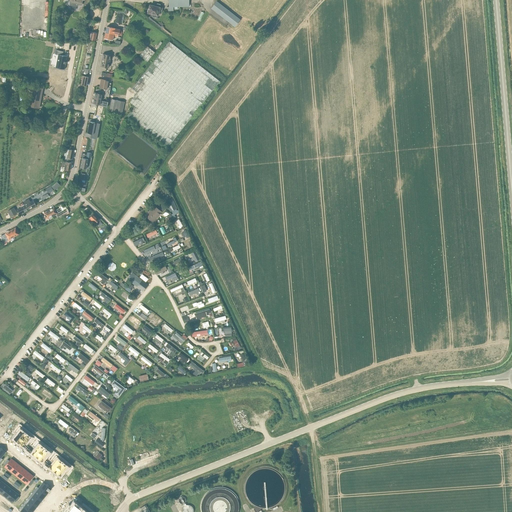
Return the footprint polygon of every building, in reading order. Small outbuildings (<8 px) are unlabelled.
[(168,0),(169,7),(168,7),(168,11),(173,11),(173,7),(189,7),(188,0),(168,0)] [(211,8),(235,27),(240,19),(217,1),(211,8)] [(147,12),(147,13),(152,14),(152,17),(157,18),(157,16),(158,16),(159,12),(162,12),(163,8),(160,7),(160,4),(157,3),(156,6),(149,4),(148,8),(147,12)] [(117,13),(115,22),(118,23),(118,24),(120,25),(121,23),(122,23),(124,17),(124,15),(123,15),(124,14),(126,15),(128,10),(126,10),(127,8),(124,8),(123,11),(123,12),(120,11),(118,11),(117,13)] [(21,21),(20,33),(45,33),(45,21),(21,21)] [(107,26),(105,33),(114,34),(116,35),(118,35),(119,35),(120,29),(115,28),(107,26)] [(91,34),(90,40),(95,41),(97,33),(89,31),(88,34),(91,34)] [(137,93),(130,101),(129,102),(134,106),(127,115),(167,147),(220,81),(169,41),(132,89),(137,93)] [(147,46),(139,56),(147,62),(155,52),(147,46)] [(56,50),(55,54),(58,54),(56,67),(55,67),(64,69),(65,69),(64,69),(67,56),(62,55),(63,51),(56,50)] [(108,68),(111,56),(102,54),(100,66),(108,68)] [(101,78),(99,87),(107,89),(107,88),(108,83),(109,80),(101,78)] [(39,108),(42,89),(36,88),(36,89),(32,88),(29,106),(39,108)] [(100,105),(102,94),(95,93),(93,103),(100,105)] [(122,114),(125,102),(112,99),(109,111),(122,114)] [(90,121),(87,133),(91,134),(90,138),(91,138),(92,138),(95,139),(96,139),(97,135),(98,130),(99,125),(100,123),(95,122),(90,121)] [(64,155),(63,159),(67,160),(71,161),(72,159),(72,158),(74,150),(69,149),(65,148),(64,155)] [(57,182),(52,187),(56,191),(61,186),(57,182)] [(27,199),(23,201),(24,204),(25,205),(28,210),(36,205),(33,200),(31,202),(30,202),(30,201),(29,198),(27,199)] [(170,211),(177,207),(172,198),(165,201),(170,211)] [(19,214),(28,210),(24,204),(23,204),(23,203),(19,204),(21,207),(17,209),(19,214)] [(160,214),(164,209),(158,204),(156,207),(154,205),(152,208),(153,208),(150,212),(149,210),(147,212),(148,213),(145,216),(152,222),(159,214),(160,214)] [(54,206),(49,209),(52,216),(55,214),(56,214),(57,217),(63,214),(64,216),(69,213),(69,212),(67,208),(62,210),(60,207),(56,210),(54,206)] [(17,213),(14,208),(7,211),(10,217),(17,213)] [(45,216),(44,216),(46,219),(47,219),(49,218),(52,216),(49,209),(43,212),(45,216)] [(172,217),(171,218),(172,220),(176,217),(174,215),(179,212),(178,209),(177,210),(176,209),(171,211),(173,213),(171,214),(172,217)] [(93,213),(88,218),(94,224),(95,223),(96,225),(97,225),(100,221),(100,220),(99,219),(93,213)] [(10,230),(14,237),(19,234),(15,227),(10,230)] [(5,234),(1,236),(2,239),(1,239),(3,242),(8,239),(8,240),(14,237),(10,230),(5,233),(5,234)] [(142,280),(142,279),(132,272),(127,279),(136,286),(137,286),(143,291),(148,285),(142,280)] [(101,274),(98,277),(106,282),(108,279),(101,274)] [(111,282),(108,285),(116,290),(118,287),(111,282)] [(91,283),(89,286),(96,292),(98,289),(91,283)] [(84,293),(82,296),(89,301),(91,298),(84,293)] [(103,293),(101,296),(108,302),(110,299),(103,293)] [(94,301),(91,304),(99,309),(101,306),(94,301)] [(75,303),(73,306),(80,311),(82,308),(75,303)] [(116,304),(114,307),(121,313),(123,310),(116,304)] [(66,310),(63,314),(66,316),(67,317),(67,318),(66,320),(70,323),(75,317),(66,310)] [(154,316),(152,318),(160,324),(162,321),(154,316)] [(96,320),(94,322),(102,328),(104,325),(96,320)] [(58,323),(56,326),(64,331),(66,328),(58,323)] [(83,324),(81,327),(88,332),(90,329),(83,324)] [(125,324),(123,327),(130,333),(132,330),(125,324)] [(221,331),(224,331),(224,335),(225,335),(226,335),(226,336),(231,336),(230,327),(223,327),(224,328),(221,328),(221,331)] [(69,331),(67,333),(75,339),(77,336),(69,331)] [(52,332),(50,335),(57,341),(59,338),(52,332)] [(181,343),(185,339),(182,336),(176,332),(174,334),(171,337),(176,341),(177,340),(181,343)] [(96,335),(94,337),(101,343),(103,340),(96,335)] [(139,337),(137,339),(144,345),(147,342),(139,337)] [(235,337),(232,339),(233,341),(235,344),(236,347),(238,350),(241,348),(235,337)] [(43,344),(41,346),(49,353),(52,351),(43,344)] [(151,345),(148,348),(156,353),(158,350),(151,345)] [(35,350),(33,354),(42,361),(44,358),(35,350)] [(180,352),(178,356),(181,358),(179,360),(185,365),(186,362),(189,359),(180,352)] [(201,352),(199,355),(207,360),(209,357),(201,352)] [(57,354),(55,357),(63,363),(66,360),(57,354)] [(162,354),(160,357),(168,362),(170,359),(162,354)] [(192,361),(189,365),(193,369),(191,372),(196,376),(198,373),(199,374),(201,372),(202,373),(204,370),(192,361)] [(27,362),(25,365),(32,370),(34,367),(27,362)] [(52,364),(50,366),(59,373),(61,370),(52,364)] [(93,368),(97,371),(96,372),(100,376),(101,375),(103,372),(95,365),(93,368)] [(36,369),(34,372),(42,378),(44,375),(36,369)] [(20,371),(18,374),(27,381),(30,378),(20,371)] [(48,378),(46,381),(53,387),(55,384),(48,378)] [(114,379),(111,384),(115,387),(117,389),(115,392),(114,393),(119,396),(125,388),(114,379)] [(33,381),(31,383),(38,389),(40,386),(33,381)] [(44,390),(42,393),(50,398),(52,395),(44,390)] [(111,408),(101,400),(98,405),(108,412),(109,413),(112,409),(111,408)] [(64,404),(62,407),(69,413),(71,410),(64,404)] [(49,411),(47,414),(54,419),(56,416),(49,411)] [(75,413),(73,416),(80,421),(83,418),(79,415),(75,413)] [(61,420),(59,423),(66,428),(68,425),(61,420)] [(18,433),(14,438),(19,442),(27,432),(19,426),(15,431),(18,433)] [(70,427),(68,430),(75,435),(78,433),(70,427)] [(27,432),(19,442),(23,445),(27,440),(30,442),(34,437),(27,432)] [(81,435),(79,438),(86,443),(88,440),(81,435)] [(36,448),(32,453),(37,456),(45,446),(38,440),(34,446),(36,448)] [(45,446),(37,456),(38,457),(37,458),(40,460),(41,459),(42,460),(45,455),(48,457),(52,452),(45,446)] [(54,462),(50,467),(55,471),(63,461),(56,455),(52,460),(54,462)] [(5,465),(5,466),(10,471),(16,463),(11,458),(9,460),(7,463),(5,465)] [(63,461),(55,471),(60,475),(64,470),(66,472),(70,466),(63,461)] [(16,463),(10,471),(16,475),(22,467),(16,463)] [(22,467),(16,475),(21,479),(27,471),(22,467)] [(27,471),(21,479),(27,484),(33,476),(27,471)] [(37,486),(46,494),(51,488),(43,482),(39,487),(37,486)] [(7,485),(1,493),(6,498),(11,492),(13,490),(7,485)] [(37,486),(32,492),(42,500),(46,494),(37,486)] [(6,498),(12,502),(14,500),(15,498),(17,495),(18,494),(13,490),(11,492),(6,498)] [(32,492),(27,498),(37,505),(42,500),(32,492)] [(27,498),(23,503),(33,511),(37,505),(27,498)] [(91,511),(83,506),(81,508),(80,508),(80,507),(74,502),(73,502),(74,503),(68,509),(65,511),(91,511)] [(23,503),(18,509),(21,511),(32,511),(33,511),(23,503)]
